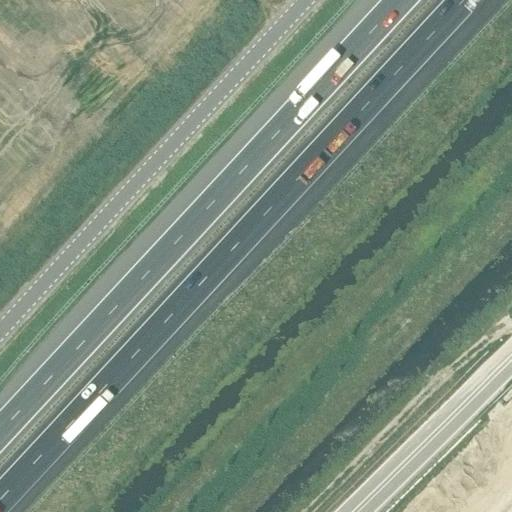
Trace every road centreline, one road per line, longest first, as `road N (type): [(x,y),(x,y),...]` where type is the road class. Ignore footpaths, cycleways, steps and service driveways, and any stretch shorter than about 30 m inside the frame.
road 1 (motorway): [(0,504),(466,0)]
road 2 (motorway): [(399,0),(0,428)]
road 3 (unclassified): [(0,331),(304,0)]
road 4 (unclassified): [(358,511),(511,358)]
